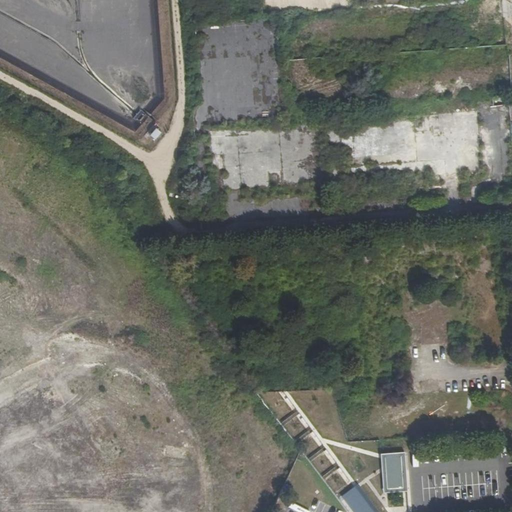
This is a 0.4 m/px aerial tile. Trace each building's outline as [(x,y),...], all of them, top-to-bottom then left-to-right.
[(381,121),(382,150),(396,150),(396,159),(415,158),(415,153),(414,153),(413,119),(381,121)] [(147,135),(155,142),(163,133),(155,126),(147,135)] [(344,140),(346,173),(406,170),(406,165),(368,167),(367,157),(358,158),(358,150),(355,150),(354,130),(327,131),(328,140),(344,140)] [(292,397),(277,411),(301,437),(316,423),(292,397)] [(311,458),(329,443),(315,428),(298,444),(311,458)] [(405,452),(381,453),(383,493),(407,491),(405,452)]
